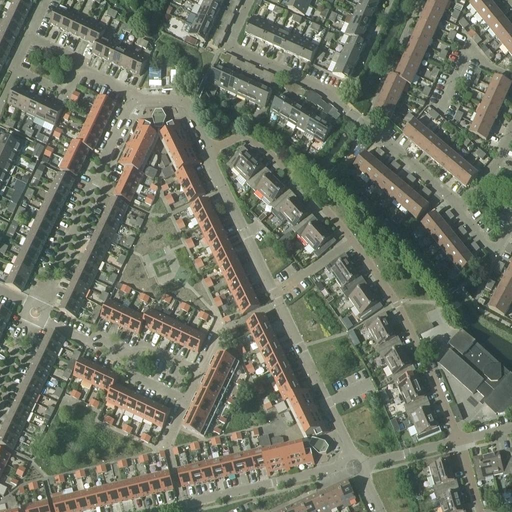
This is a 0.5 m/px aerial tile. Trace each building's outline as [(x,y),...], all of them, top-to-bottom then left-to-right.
[(33,1),(29,0),(13,0),(12,3),(28,11),(33,1)] [(221,6),(207,0),(204,0),(201,8),(217,15),(221,6)] [(308,8),(292,0),(288,10),(304,17),(308,8)] [(378,6),(365,0),(360,0),(357,8),(373,15),(378,6)] [(445,0),(444,0),(430,0),(428,4),(445,12),(449,2),(445,0)] [(490,3),(487,0),(476,0),(469,6),(476,14),(490,3)] [(28,11),(12,3),(8,13),(24,20),(28,11)] [(497,11),(490,3),(476,14),(483,22),(497,11)] [(445,12),(428,4),(424,13),(440,21),(445,12)] [(217,15),(201,8),(197,17),(213,25),(217,15)] [(373,15),(357,8),(353,17),(369,24),(373,15)] [(67,14),(58,9),(50,25),(60,30),(67,14)] [(503,19),(497,11),(483,22),(489,30),(503,19)] [(24,20),(8,13),(4,22),(20,30),(24,20)] [(440,21),(424,13),(420,23),(436,30),(440,21)] [(77,18),(67,14),(60,30),(69,34),(77,18)] [(353,18),(347,16),(344,23),(349,25),(349,26),(365,33),(369,24),(353,17),(353,18)] [(213,25),(197,17),(192,27),(209,34),(213,25)] [(86,22),(77,18),(69,34),(78,38),(86,22)] [(262,23),(252,19),(245,35),(254,39),(262,23)] [(509,27),(503,19),(489,30),(496,38),(509,27)] [(20,30),(4,22),(0,29),(0,31),(15,39),(20,30)] [(95,27),(86,22),(78,38),(87,43),(95,27)] [(271,27),(262,23),(254,39),(264,43),(271,27)] [(436,30),(420,23),(416,32),(432,40),(436,30)] [(365,33),(349,26),(345,36),(349,38),(349,37),(361,43),(365,33)] [(105,31),(95,27),(87,43),(96,47),(97,47),(100,39),(101,39),(105,31)] [(209,34),(192,27),(188,36),(204,43),(209,34)] [(280,31),(271,27),(264,43),(273,48),(280,31)] [(511,37),(511,29),(509,27),(496,38),(502,46),(511,37)] [(15,39),(0,31),(0,42),(11,48),(15,39)] [(290,36),(280,31),(273,48),(282,52),(290,36)] [(432,40),(416,32),(411,42),(428,49),(432,40)] [(299,40),(290,36),(282,52),(291,56),(299,40)] [(361,43),(349,37),(349,38),(345,47),(361,54),(366,44),(361,43)] [(511,50),(511,37),(502,46),(508,54),(511,50)] [(186,38),(184,43),(194,48),(197,43),(186,38)] [(101,39),(100,39),(97,47),(96,47),(92,55),(102,60),(110,43),(101,39)] [(308,44),(299,40),(291,56),(301,60),(308,44)] [(11,48),(0,42),(0,54),(7,57),(11,48)] [(428,49),(411,42),(407,51),(423,58),(428,49)] [(119,48),(110,43),(102,60),(111,64),(119,48)] [(318,48),(308,44),(301,60),(310,65),(318,48)] [(361,54),(345,47),(341,56),(357,63),(361,54)] [(128,52),(119,48),(111,64),(120,68),(128,52)] [(423,58),(407,51),(403,60),(419,68),(423,58)] [(137,57),(128,52),(120,68),(130,73),(137,57)] [(341,56),(335,54),(331,63),(336,65),(353,73),(357,63),(341,56)] [(147,61),(137,57),(130,73),(139,77),(147,61)] [(419,68),(403,60),(399,70),(415,77),(419,68)] [(353,73),(336,65),(332,75),(348,82),(353,73)] [(225,72),(216,68),(208,84),(218,88),(225,72)] [(399,70),(395,78),(394,79),(406,84),(406,85),(411,87),(415,77),(399,70)] [(234,76),(225,72),(218,88),(227,92),(234,76)] [(244,80),(234,76),(227,92),(236,97),(244,80)] [(395,78),(390,76),(386,86),(402,94),(406,85),(406,84),(394,79),(395,78)] [(511,85),(495,78),(490,88),(507,95),(511,85)] [(253,85),(244,80),(236,97),(246,101),(253,85)] [(262,89),(253,85),(246,101),(255,105),(262,89)] [(402,94),(386,86),(381,95),(398,103),(402,94)] [(507,95),(490,88),(486,97),(503,104),(507,95)] [(25,94),(15,89),(7,105),(17,110),(25,94)] [(272,93),(262,89),(255,105),(265,109),(272,93)] [(34,98),(25,94),(17,110),(26,114),(34,98)] [(398,103),(381,95),(377,105),(394,112),(398,103)] [(288,102),(279,97),(270,112),(279,118),(288,102)] [(503,104),(486,97),(482,106),(499,114),(503,104)] [(43,103),(34,98),(26,114),(35,119),(43,103)] [(115,105),(98,98),(94,107),(110,115),(115,105)] [(297,108),(288,102),(279,118),(288,123),(297,108)] [(52,107),(43,103),(35,119),(45,123),(52,107)] [(394,112),(377,105),(373,115),(389,122),(394,112)] [(499,114),(482,106),(478,115),(494,123),(499,114)] [(62,111),(52,107),(45,123),(54,128),(62,111)] [(110,115),(94,107),(89,117),(106,124),(110,115)] [(305,113),(297,108),(288,123),(296,128),(305,113)] [(165,122),(166,118),(162,112),(155,112),(152,118),(153,122),(152,118),(159,118),(159,122),(159,124),(164,124),(164,122),(165,122)] [(314,118),(305,113),(296,128),(305,134),(314,118)] [(494,123),(478,115),(474,125),(490,132),(494,123)] [(106,124),(89,117),(85,126),(101,134),(106,124)] [(323,124),(314,118),(305,134),(314,139),(323,124)] [(151,127),(138,121),(137,123),(140,124),(130,145),(127,143),(125,147),(128,148),(121,164),(118,162),(117,164),(126,169),(127,168),(139,174),(139,173),(157,137),(149,133),(151,127)] [(181,123),(180,121),(167,127),(169,133),(161,137),(179,173),(179,174),(191,168),(192,168),(201,164),(200,162),(197,163),(190,148),(193,147),(191,143),(188,145),(178,124),(181,123)] [(423,129),(414,122),(403,136),(411,143),(423,129)] [(332,129),(323,124),(314,139),(323,144),(332,129)] [(490,132),(474,125),(469,135),(486,142),(490,132)] [(101,134),(85,126),(81,135),(97,143),(101,134)] [(430,136),(423,129),(411,143),(419,150),(430,136)] [(97,143),(81,135),(77,144),(76,144),(89,150),(89,151),(92,152),(97,143)] [(438,142),(430,136),(419,150),(427,156),(438,142)] [(22,146),(5,138),(2,144),(0,143),(0,148),(17,157),(22,146)] [(77,144),(73,142),(68,152),(85,159),(89,151),(89,150),(76,144),(77,144)] [(446,149),(438,142),(427,156),(434,163),(446,149)] [(17,157),(0,148),(0,160),(13,167),(17,157)] [(248,153),(243,148),(226,166),(231,171),(233,169),(240,176),(253,161),(246,155),(248,153)] [(454,156),(446,149),(434,163),(442,169),(454,156)] [(85,159),(68,152),(64,161),(80,169),(85,159)] [(374,161),(365,154),(354,168),(362,175),(374,161)] [(157,157),(153,155),(148,166),(154,169),(157,161),(157,157)] [(170,166),(165,155),(161,157),(161,161),(164,169),(170,166)] [(462,162),(454,156),(442,169),(450,176),(462,162)] [(13,167),(0,160),(0,172),(8,177),(13,167)] [(80,169),(64,161),(59,171),(75,178),(80,169)] [(261,168),(253,161),(240,176),(247,182),(245,184),(250,189),(267,171),(262,166),(261,168)] [(381,168),(374,161),(362,175),(370,181),(381,168)] [(469,169),(462,162),(450,176),(458,183),(469,169)] [(29,163),(27,168),(33,171),(36,165),(29,163)] [(139,173),(139,174),(127,168),(126,169),(122,177),(138,185),(143,175),(139,173)] [(157,172),(148,168),(144,176),(153,181),(157,172)] [(175,176),(171,168),(161,172),(165,181),(175,176)] [(192,168),(191,168),(179,174),(179,173),(175,175),(180,185),(196,177),(192,168)] [(389,174),(381,168),(370,181),(377,188),(389,174)] [(478,176),(469,169),(458,183),(466,190),(478,176)] [(272,175),(267,171),(250,189),(255,193),(257,191),(264,198),(277,184),(270,177),(272,175)] [(74,182),(57,174),(53,184),(69,192),(74,182)] [(397,181),(389,174),(377,188),(385,195),(397,181)] [(24,176),(21,183),(27,185),(29,179),(24,176)] [(138,185),(122,177),(118,187),(134,194),(138,185)] [(200,186),(196,177),(180,185),(184,194),(200,186)] [(405,187),(397,181),(385,195),(393,201),(405,187)] [(18,182),(13,191),(22,195),(26,186),(18,182)] [(69,192),(53,184),(49,193),(65,201),(69,192)] [(284,190),(277,184),(264,198),(271,204),(269,206),(274,211),(291,194),(286,189),(284,190)] [(205,196),(200,186),(184,194),(189,204),(205,196)] [(134,194),(118,187),(113,196),(130,204),(134,194)] [(413,194),(405,187),(393,201),(401,208),(413,194)] [(65,201),(49,193),(44,202),(60,210),(65,201)] [(296,199),(291,194),(274,211),(278,216),(280,214),(286,221),(301,208),(295,201),(296,199)] [(420,200),(413,194),(401,208),(409,214),(420,200)] [(19,201),(12,197),(10,202),(17,206),(19,201)] [(128,208),(112,200),(107,210),(123,217),(128,208)] [(212,211),(207,200),(190,208),(195,219),(212,211)] [(409,214),(417,221),(429,207),(420,200),(409,214)] [(60,210),(44,202),(40,212),(56,219),(60,210)] [(308,215),(301,208),(286,221),(293,228),(291,230),(295,235),(314,218),(309,214),(308,215)] [(123,217),(107,210),(103,219),(119,226),(123,217)] [(217,220),(212,211),(195,219),(200,228),(217,220)] [(56,219),(40,212),(35,221),(52,228),(56,219)] [(442,223),(435,214),(421,226),(428,234),(442,223)] [(263,215),(257,221),(260,224),(266,218),(263,215)] [(318,223),(314,218),(295,235),(300,240),(302,238),(308,245),(323,232),(316,225),(318,223)] [(119,226),(103,219),(98,228),(114,236),(119,226)] [(221,230),(217,220),(200,228),(205,238),(221,230)] [(52,228),(35,221),(31,230),(47,238),(52,228)] [(448,230),(442,223),(428,234),(434,242),(448,230)] [(114,236),(98,228),(94,237),(110,245),(114,236)] [(47,238),(31,230),(27,239),(43,247),(47,238)] [(226,240),(221,230),(205,238),(209,248),(226,240)] [(455,238),(448,230),(434,242),(441,250),(455,238)] [(329,239),(323,232),(308,245),(315,252),(313,254),(317,259),(336,243),(331,238),(329,239)] [(110,245),(94,237),(90,246),(106,254),(110,245)] [(461,246),(455,238),(441,250),(447,258),(461,246)] [(43,247),(27,239),(22,248),(39,256),(43,247)] [(231,249),(226,240),(209,248),(214,257),(231,249)] [(106,254),(90,246),(85,256),(101,263),(106,254)] [(468,254),(461,246),(447,258),(454,266),(468,254)] [(39,256),(22,248),(18,258),(34,265),(39,256)] [(235,259),(231,249),(214,257),(219,267),(235,259)] [(454,266),(460,274),(474,263),(468,254),(454,266)] [(349,260),(345,255),(324,269),(328,274),(330,273),(336,281),(352,270),(347,262),(349,260)] [(101,263),(85,256),(81,265),(97,272),(101,263)] [(34,265),(18,258),(14,267),(30,275),(34,265)] [(240,269),(235,259),(219,267),(223,277),(240,269)] [(97,272),(81,265),(76,274),(93,282),(97,272)] [(30,275),(14,267),(9,276),(25,284),(30,275)] [(245,279),(240,269),(223,277),(228,287),(245,279)] [(358,278),(352,270),(336,281),(341,289),(339,290),(342,294),(338,297),(339,299),(363,282),(360,276),(358,278)] [(511,275),(508,273),(503,282),(511,286),(511,275)] [(93,282),(76,274),(72,283),(88,291),(93,282)] [(25,284),(9,276),(5,286),(21,293),(25,284)] [(250,288),(245,279),(228,287),(233,296),(250,288)] [(367,287),(363,282),(339,299),(340,300),(344,297),(347,301),(349,300),(355,307),(371,296),(365,288),(367,287)] [(511,286),(503,282),(498,291),(511,298),(511,286)] [(88,291),(72,283),(68,293),(84,300),(88,291)] [(254,298),(250,288),(233,296),(238,306),(254,298)] [(511,302),(511,298),(498,291),(493,300),(509,308),(511,302)] [(84,300),(68,293),(63,302),(80,309),(84,300)] [(376,304),(371,296),(355,307),(360,315),(358,317),(362,322),(382,308),(378,303),(376,304)] [(259,308),(254,298),(238,306),(242,316),(259,308)] [(509,308),(493,300),(488,309),(504,318),(509,308)] [(80,309),(63,302),(59,311),(75,319),(80,309)] [(118,306),(109,302),(101,318),(111,323),(118,306)] [(127,311),(118,306),(111,323),(120,327),(127,311)] [(11,314),(0,309),(0,321),(6,324),(11,314)] [(137,315),(127,311),(120,327),(129,331),(137,315)] [(159,316),(149,311),(145,319),(146,319),(142,327),(143,328),(151,332),(159,316)] [(391,330),(386,321),(388,320),(385,314),(363,325),(366,331),(369,330),(373,339),(391,330)] [(146,319),(145,319),(137,315),(129,331),(139,336),(143,328),(142,327),(146,319)] [(168,320),(159,316),(151,332),(161,336),(168,320)] [(235,320),(233,316),(228,318),(223,321),(224,325),(235,320)] [(268,326),(263,316),(246,324),(251,334),(268,326)] [(177,324),(168,320),(161,336),(170,341),(177,324)] [(187,329),(177,324),(170,341),(179,345),(187,329)] [(433,328),(431,324),(417,331),(419,336),(433,328)] [(273,336),(268,326),(251,334),(256,344),(273,336)] [(196,333),(187,329),(179,345),(188,349),(196,333)] [(400,343),(397,337),(395,338),(391,330),(373,339),(377,347),(375,348),(378,354),(400,343)] [(511,397),(511,377),(461,331),(448,345),(453,350),(439,365),(473,395),(476,392),(487,402),(484,406),(495,416),(497,414),(498,416),(510,413),(511,412),(511,410),(511,400),(510,399),(511,397)] [(65,340),(49,332),(44,342),(60,350),(65,340)] [(205,338),(196,333),(188,349),(198,354),(205,338)] [(277,346),(273,336),(256,344),(261,354),(277,346)] [(60,350),(44,342),(40,351),(56,359),(60,350)] [(405,358),(401,350),(403,349),(400,343),(378,354),(381,360),(384,359),(388,368),(405,358)] [(282,355),(277,346),(261,354),(265,363),(282,355)] [(56,359),(40,351),(36,360),(52,368),(56,359)] [(211,363),(209,367),(212,368),(210,373),(230,383),(234,373),(239,364),(219,354),(216,360),(213,358),(211,363)] [(287,365),(282,355),(265,363),(270,373),(287,365)] [(416,373),(412,366),(410,367),(405,358),(388,368),(392,376),(390,377),(393,383),(416,373)] [(52,368),(36,360),(31,370),(47,377),(52,368)] [(90,365),(81,360),(73,377),(83,381),(90,365)] [(75,367),(69,364),(64,374),(70,377),(75,367)] [(100,370),(90,365),(83,381),(92,386),(100,370)] [(291,375),(287,365),(270,373),(275,383),(291,375)] [(47,377),(31,370),(27,379),(43,387),(47,377)] [(109,374),(100,370),(92,386),(101,390),(109,374)] [(203,381),(201,385),(203,387),(201,392),(221,401),(226,392),(230,383),(210,373),(207,378),(205,377),(203,381)] [(420,390),(416,381),(418,380),(416,373),(393,383),(396,389),(398,388),(402,397),(420,390)] [(118,379),(109,374),(101,390),(110,394),(110,395),(114,387),(115,387),(118,379)] [(296,385),(291,375),(275,383),(279,393),(296,385)] [(43,387),(27,379),(22,388),(39,396),(43,387)] [(301,394),(300,394),(296,385),(279,393),(284,403),(288,401),(301,394)] [(123,391),(115,387),(114,387),(110,395),(110,394),(106,402),(116,407),(123,391)] [(39,396),(22,388),(18,397),(34,405),(39,396)] [(310,392),(309,390),(300,394),(301,394),(288,401),(306,438),(314,434),(316,439),(330,433),(329,431),(326,432),(316,412),(319,410),(317,407),(315,408),(307,393),(310,392)] [(428,404),(426,398),(424,399),(420,390),(402,397),(405,406),(403,407),(406,413),(428,404)] [(123,391),(116,407),(110,419),(116,422),(122,410),(125,411),(132,395),(123,391)] [(194,399),(192,404),(195,405),(192,410),(213,420),(217,410),(221,401),(201,392),(199,396),(196,395),(194,399)] [(142,400),(132,395),(125,411),(134,416),(142,400)] [(34,405),(18,397),(14,407),(30,414),(34,405)] [(151,404),(142,400),(134,416),(143,420),(151,404)] [(287,411),(283,403),(274,407),(278,416),(287,411)] [(160,408),(151,404),(143,420),(152,424),(160,408)] [(432,419),(429,410),(431,410),(428,404),(406,413),(408,419),(410,418),(414,427),(432,419)] [(462,421),(456,406),(452,408),(458,422),(462,421)] [(30,414),(14,407),(9,416),(26,423),(30,414)] [(170,413),(160,408),(152,424),(162,429),(170,413)] [(185,418),(183,422),(186,423),(183,429),(204,438),(208,429),(213,420),(192,410),(190,415),(187,414),(185,418)] [(293,423),(288,413),(283,415),(286,423),(289,425),(293,423)] [(26,423),(9,416),(5,425),(21,433),(26,423)] [(414,427),(418,436),(415,437),(418,443),(441,434),(438,428),(436,429),(432,419),(414,427)] [(21,433),(5,425),(1,434),(17,442),(21,433)] [(17,442),(1,434),(0,435),(0,445),(12,452),(17,442)] [(270,447),(268,436),(259,439),(261,449),(270,447)] [(316,453),(319,455),(326,455),(329,449),(325,443),(321,442),(321,443),(324,443),(322,449),(318,448),(317,447),(315,452),(316,453)] [(401,442),(396,445),(400,452),(404,449),(401,442)] [(305,453),(303,444),(263,454),(262,454),(266,468),(265,468),(268,477),(270,477),(269,474),(285,470),(286,473),(290,472),(289,469),(311,464),(312,466),(314,466),(311,452),(305,453)] [(263,454),(262,450),(251,452),(255,470),(265,468),(266,468),(262,454),(263,454)] [(10,456),(0,451),(0,463),(5,466),(10,456)] [(255,470),(251,452),(241,455),(245,473),(255,470)] [(509,476),(504,452),(498,453),(498,456),(489,458),(493,477),(502,475),(503,477),(509,476)] [(245,473),(241,455),(230,457),(234,475),(245,473)] [(451,472),(448,463),(450,462),(449,455),(425,462),(427,469),(429,468),(432,478),(451,472)] [(234,475),(230,457),(220,460),(224,478),(234,475)] [(489,458),(479,460),(478,458),(472,459),(478,483),(484,482),(484,479),(493,477),(489,458)] [(224,478),(220,460),(209,462),(213,480),(224,478)] [(213,480),(209,462),(199,465),(203,483),(213,480)] [(203,483),(199,465),(188,468),(192,485),(203,483)] [(192,485),(188,468),(177,470),(181,488),(192,485)] [(173,490),(169,472),(158,475),(162,493),(173,490)] [(458,487),(456,481),(454,482),(451,472),(432,478),(435,487),(432,487),(434,494),(458,487)] [(162,493),(158,475),(147,477),(152,495),(162,493)] [(152,495),(147,477),(137,480),(141,498),(152,495)] [(141,498),(137,480),(126,482),(131,500),(141,498)] [(131,500),(126,482),(116,485),(120,503),(131,500)] [(355,500),(347,482),(338,487),(347,508),(350,506),(349,503),(355,500)] [(120,503),(116,485),(105,487),(109,505),(120,503)] [(109,505),(105,487),(95,490),(99,508),(109,505)] [(347,508),(338,487),(328,491),(336,509),(342,506),(344,509),(347,508)] [(460,503),(457,494),(459,493),(458,487),(434,494),(436,500),(438,499),(441,509),(460,503)] [(99,508),(95,490),(84,492),(88,510),(99,508)] [(336,509),(328,491),(319,495),(326,511),(330,511),(336,509)] [(81,511),(88,510),(84,492),(74,495),(77,511),(81,511)] [(77,511),(74,495),(63,498),(66,511),(77,511)] [(326,511),(319,495),(310,500),(315,511),(326,511)] [(17,509),(15,498),(6,500),(8,511),(17,509)] [(66,511),(63,498),(52,500),(55,511),(66,511)] [(315,511),(310,500),(300,504),(304,511),(315,511)] [(49,511),(47,502),(17,510),(17,511),(49,511)] [(464,511),(465,511),(464,511),(462,511),(460,503),(441,509),(441,511),(464,511)]
